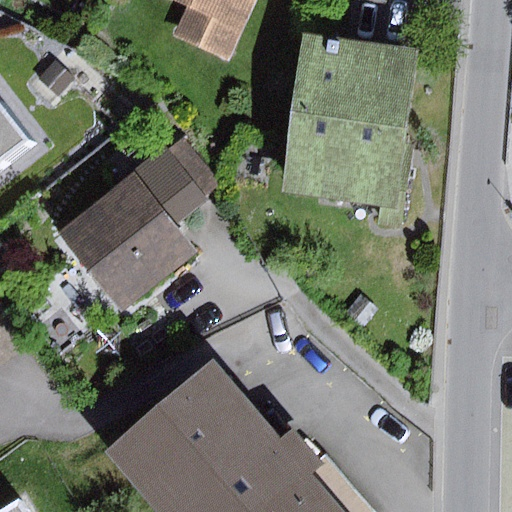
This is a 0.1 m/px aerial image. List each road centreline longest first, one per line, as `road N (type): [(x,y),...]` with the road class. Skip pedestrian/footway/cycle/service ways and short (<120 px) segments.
road 1 (residential): [(468,288),(496,0)]
road 2 (residential): [(466,511),(468,288)]
